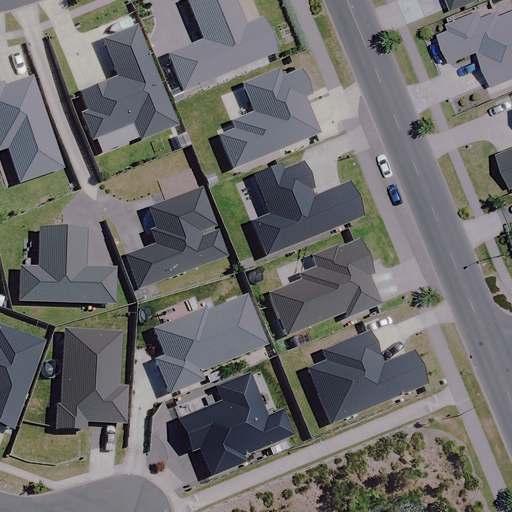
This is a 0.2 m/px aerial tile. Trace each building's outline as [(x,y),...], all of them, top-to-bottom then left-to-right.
[(241,29),(228,0),(190,0),(182,3),(198,44),(163,59),(178,95),(271,57),(257,22),(241,29)] [(445,0),(451,13),(482,0),(445,0)] [(448,33),(437,38),(448,65),(475,54),(490,89),(511,80),(511,14),(499,20),(496,14),(480,20),(478,14),(446,27),(448,33)] [(171,129),(131,31),(96,45),(112,82),(75,97),(82,116),(75,119),(86,144),(128,127),(135,144),(171,129)] [(276,82),(273,73),(237,88),(248,115),(226,125),(229,133),(213,140),(227,173),(313,138),(298,102),(304,99),(294,74),(276,82)] [(57,172),(27,81),(0,89),(0,151),(2,151),(13,187),(57,172)] [(511,150),(496,157),(510,191),(511,189),(511,150)] [(247,227),(261,260),(357,221),(343,188),(307,202),(304,195),(306,194),(295,167),(278,174),(276,170),(248,181),(264,220),(247,227)] [(221,260),(196,194),(142,213),(149,233),(144,235),(150,249),(119,260),(131,294),(221,260)] [(15,272),(14,306),(109,309),(110,272),(78,271),(79,236),(34,234),(32,273),(15,272)] [(296,285),(263,298),(281,341),(338,317),(340,323),(374,309),(362,282),(366,280),(351,246),(332,254),(331,250),(307,260),(311,272),(293,279),(296,285)] [(199,313),(147,334),(158,362),(148,366),(162,399),(196,385),(193,376),(261,349),(242,300),(200,317),(199,313)] [(39,346),(0,331),(0,432),(6,435),(39,346)] [(115,336),(58,333),(54,411),(51,411),(49,434),(80,436),(80,426),(119,428),(121,392),(112,392),(115,336)] [(320,366),(301,373),(324,429),(420,389),(407,357),(376,370),(363,337),(317,356),(320,366)] [(216,406),(172,424),(185,457),(193,454),(204,482),(239,467),(236,460),(286,440),(276,415),(263,421),(245,378),(211,392),(216,406)]
